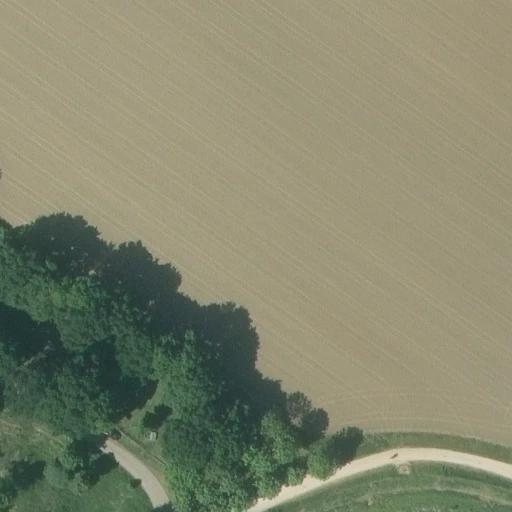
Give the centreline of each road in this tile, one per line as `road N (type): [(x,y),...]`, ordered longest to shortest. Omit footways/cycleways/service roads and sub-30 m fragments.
road 1 (track): [(256,511),(365,468),(401,462),(511,473)]
road 2 (unclassified): [(163,511),(151,484),(120,455),(0,377)]
